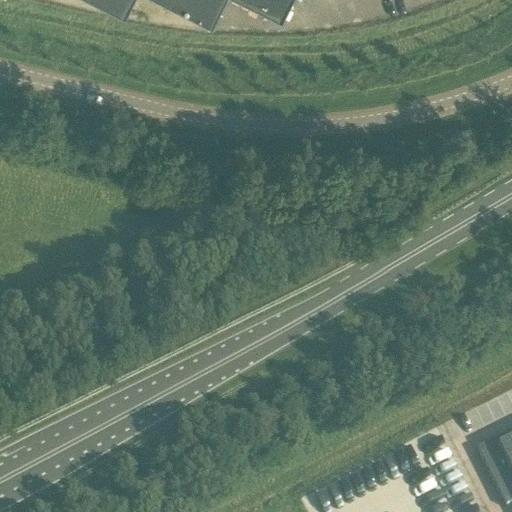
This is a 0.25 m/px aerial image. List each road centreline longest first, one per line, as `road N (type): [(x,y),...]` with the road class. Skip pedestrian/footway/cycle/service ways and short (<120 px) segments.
road 1 (primary): [(0,480),(511,195)]
road 2 (unclassified): [(0,76),(227,133),(292,137),(423,121),(511,90)]
